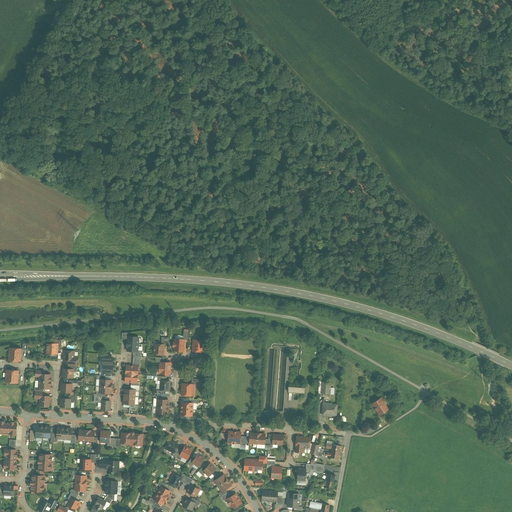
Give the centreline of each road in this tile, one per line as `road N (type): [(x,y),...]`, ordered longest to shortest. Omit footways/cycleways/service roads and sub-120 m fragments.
road 1 (secondary): [(0,277),(180,279),(310,295),(419,326),(511,366)]
road 2 (track): [(0,147),(197,263)]
road 3 (unclassified): [(0,121),(59,0)]
